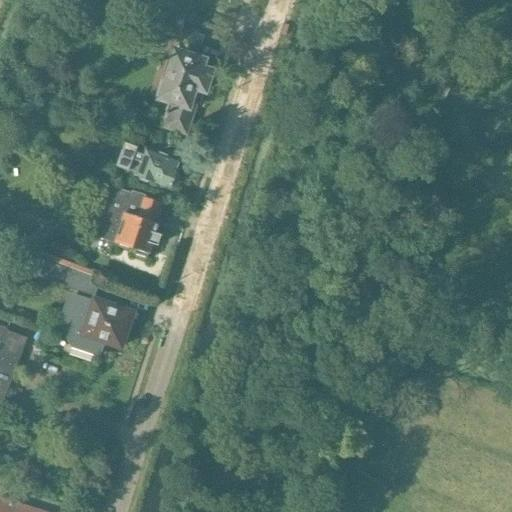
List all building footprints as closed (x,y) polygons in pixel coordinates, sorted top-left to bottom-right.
[(207,85),(210,78),(208,74),(209,71),(205,69),(207,62),(194,57),(201,37),(181,31),(159,97),(169,101),(163,119),(167,121),(165,126),(184,132),(186,127),(190,125),(192,117),(190,114),(194,103),(198,104),(204,87),(207,85)] [(173,170),(174,168),(172,168),(175,160),(143,148),(142,151),(134,148),(135,146),(122,142),(113,165),(126,170),(126,169),(135,172),(134,174),(137,175),(136,178),(137,182),(144,184),(147,183),(148,180),(151,180),(151,179),(168,185),(169,183),(172,184),(175,182),(177,175),(176,171),(173,170)] [(111,187),(95,237),(114,243),(135,249),(134,254),(145,258),(150,243),(156,245),(159,235),(153,233),(156,223),(155,223),(161,203),(143,198),(144,196),(131,192),(130,193),(111,187)] [(96,281),(45,264),(41,276),(53,280),(52,280),(92,293),(96,281)] [(124,330),(130,312),(79,296),(69,327),(73,333),(70,341),(73,347),(99,355),(104,340),(119,345),(120,343),(124,344),(128,331),(124,330)] [(0,403),(18,357),(0,350),(0,344),(6,329),(0,327),(0,403)] [(0,511),(41,511),(0,498),(0,511)]
